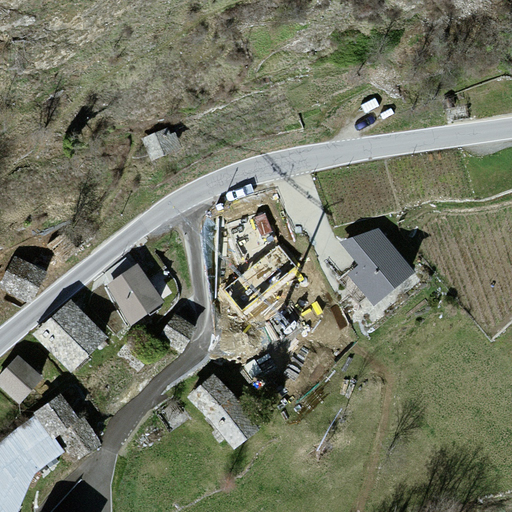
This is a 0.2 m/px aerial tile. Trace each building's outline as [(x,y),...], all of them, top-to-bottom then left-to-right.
[(170,128),(145,140),(153,158),(178,146),(170,128)] [(277,246),(264,216),(228,227),(244,273),(224,289),(241,311),(296,267),(277,246)] [(362,264),(351,273),(375,302),(411,271),(378,231),(344,243),(362,264)] [(42,273),(16,260),(3,286),(30,299),(42,273)] [(136,268),(109,285),(131,318),(157,301),(136,268)] [(69,303),(38,333),(71,367),(103,337),(69,303)] [(199,328),(175,315),(162,339),(185,352),(199,328)] [(39,379),(18,360),(0,379),(0,383),(19,401),(39,379)] [(233,398),(214,380),(190,399),(210,417),(236,446),(256,429),(233,398)] [(61,399),(38,415),(53,435),(76,419),(61,399)] [(83,422),(63,436),(77,457),(98,443),(83,422)]
